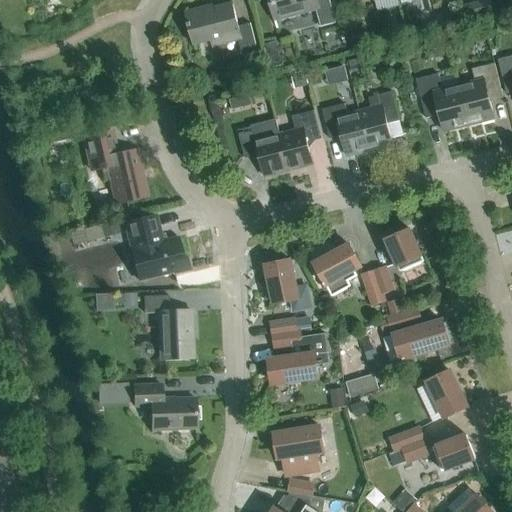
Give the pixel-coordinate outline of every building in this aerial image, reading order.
[(320,27),(336,23),(329,0),(272,0),(273,2),(269,2),(274,21),(316,10),(320,27)] [(242,56),(258,52),(250,24),(238,27),(232,4),(205,11),(204,8),(185,13),(194,45),(211,41),(213,47),(238,41),(242,56)] [(511,92),(511,56),(498,60),(507,94),(511,92)] [(459,86),(469,126),(494,119),(488,94),(501,90),(494,64),(472,70),(475,82),(459,86)] [(348,66),(328,69),(330,83),(351,81),(348,66)] [(444,132),(469,126),(459,86),(442,90),(438,74),(416,80),(426,119),(439,115),(444,132)] [(360,112),(370,151),(393,145),(387,125),(399,122),(392,92),(369,98),(371,109),(360,112)] [(341,137),(347,157),(370,151),(360,112),(348,115),(345,104),(322,110),(330,140),(341,137)] [(289,172),(313,165),(307,143),(322,139),(314,111),(292,117),(295,131),(280,135),(289,172)] [(238,131),(245,159),(259,155),(265,178),(289,172),(280,135),(275,119),(252,125),(252,127),(238,131)] [(104,181),(109,180),(115,204),(147,197),(136,151),(117,155),(111,132),(83,138),(91,172),(101,170),(104,181)] [(173,275),(190,271),(187,258),(182,259),(177,238),(161,242),(155,216),(125,224),(131,250),(130,250),(138,281),(173,272),(173,275)] [(401,272),(424,262),(410,230),(386,240),(401,272)] [(319,260),(319,262),(314,264),(332,297),(350,287),(348,282),(357,277),(354,271),(361,268),(349,245),(329,256),(328,256),(326,256),(324,256),(322,257),(321,258),(320,259),(319,260)] [(297,288),(291,261),(266,266),(274,305),(291,301),(293,312),(312,308),(307,286),(297,288)] [(386,266),(374,271),(384,302),(386,302),(384,295),(395,291),(386,266)] [(384,302),(374,271),(361,275),(372,307),(384,302)] [(111,308),(110,293),(97,294),(98,309),(111,308)] [(160,360),(193,358),(191,311),(169,312),(168,296),(143,297),(144,314),(158,313),(160,360)] [(387,319),(419,310),(418,308),(403,312),(399,300),(387,304),(390,316),(386,317),(387,319)] [(419,310),(387,319),(387,320),(380,323),(383,335),(423,323),(419,310)] [(295,318),(269,322),(271,336),(301,331),(301,330),(312,328),(310,317),(295,319),(295,318)] [(396,335),(396,336),(384,339),(391,362),(403,359),(403,360),(450,346),(442,321),(396,335)] [(301,331),(271,336),(274,351),(303,346),(302,338),(301,331)] [(305,355),(271,360),(274,385),(318,379),(316,365),(329,363),(325,334),(302,338),(303,346),(305,355)] [(427,383),(445,419),(468,407),(450,371),(427,383)] [(152,431),(196,429),(195,399),(162,400),(161,385),(133,386),(134,407),(151,406),(152,431)] [(335,405),(347,404),(346,388),(335,388),(335,405)] [(319,471),(316,454),(324,452),(320,427),(276,434),(280,459),(284,459),(287,476),(319,471)] [(392,452),(424,439),(420,427),(388,439),(392,452)] [(434,448),(443,472),(476,459),(467,436),(434,448)] [(430,456),(424,439),(392,452),(393,454),(402,450),(407,464),(430,456)] [(291,482),(288,492),(312,497),(314,486),(291,482)] [(312,497),(288,492),(288,493),(291,493),(290,497),(284,496),(273,511),(317,511),(320,499),(312,497)] [(408,511),(415,504),(417,502),(408,494),(397,506),(398,507),(403,511),(408,511)] [(462,495),(448,508),(451,511),(492,511),(478,496),(476,498),(470,503),(462,495)]
